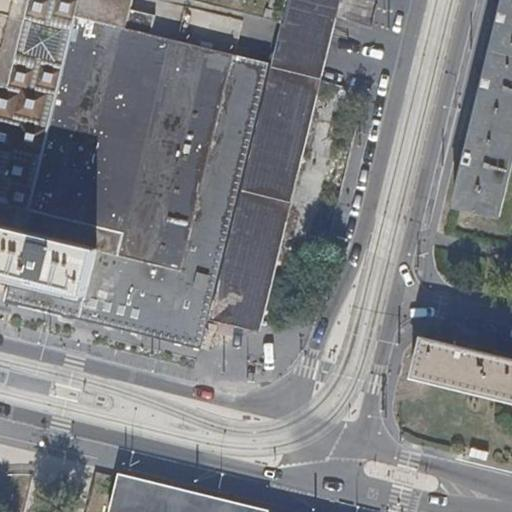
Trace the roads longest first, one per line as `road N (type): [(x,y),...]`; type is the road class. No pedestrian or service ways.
road 1 (residential): [(419,0),(361,244),(290,393)]
road 2 (unknown): [(400,78),(32,0)]
road 3 (residential): [(0,410),(266,474),(301,476),(330,464)]
road 4 (residential): [(397,293),(468,0)]
road 5 (residential): [(290,393),(231,400),(0,343)]
road 6 (residential): [(330,464),(366,421),(397,293)]
road 7 (residential): [(511,503),(330,464)]
